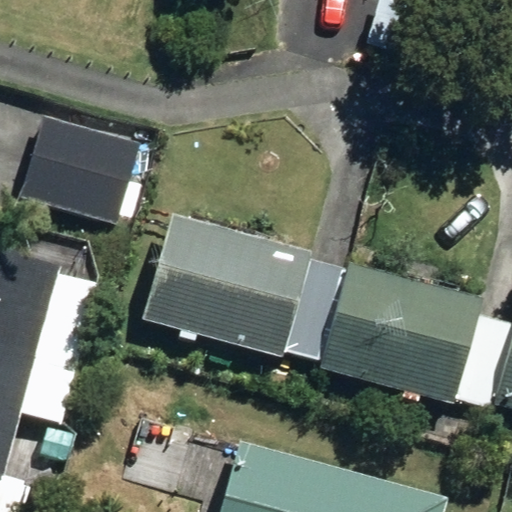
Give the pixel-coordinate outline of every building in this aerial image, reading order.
[(359,51),(414,68),(429,21),(372,4),(359,51)] [(12,208),(109,235),(134,146),(38,121),(12,208)] [(137,332),(278,369),(280,362),(322,373),(346,282),(308,272),(311,263),(167,225),(137,332)] [(0,488),(19,426),(58,437),(101,297),(59,283),(60,280),(11,266),(10,270),(0,266),(0,488)] [(349,273),(346,282),(322,373),(320,381),(451,417),(452,411),(492,422),(495,415),(511,351),(511,338),(478,330),(484,309),(349,273)] [(511,351),(495,415),(511,419),(511,351)] [(446,511),(447,510),(236,455),(220,511),(446,511)]
